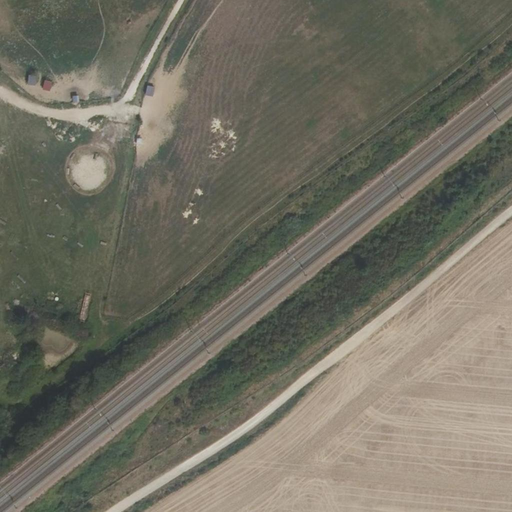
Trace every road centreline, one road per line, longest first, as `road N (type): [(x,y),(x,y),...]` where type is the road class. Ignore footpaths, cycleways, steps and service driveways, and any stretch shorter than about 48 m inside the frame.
road 1 (track): [(112,511),(265,413),(511,210)]
road 2 (track): [(128,122),(30,108),(0,87)]
